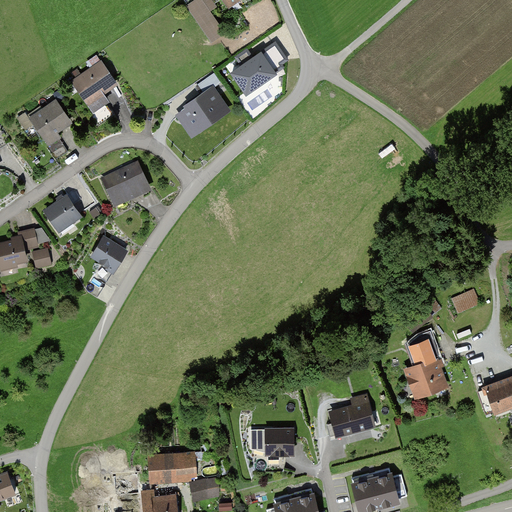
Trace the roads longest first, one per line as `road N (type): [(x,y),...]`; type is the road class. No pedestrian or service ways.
road 1 (unclassified): [(42,460),(123,296),(196,187)]
road 2 (residential): [(313,70),(414,130),(474,226),(489,242),(511,246)]
road 3 (residential): [(196,187),(161,149),(125,140),(0,222)]
road 4 (unclassified): [(196,187),(308,85),(313,70)]
